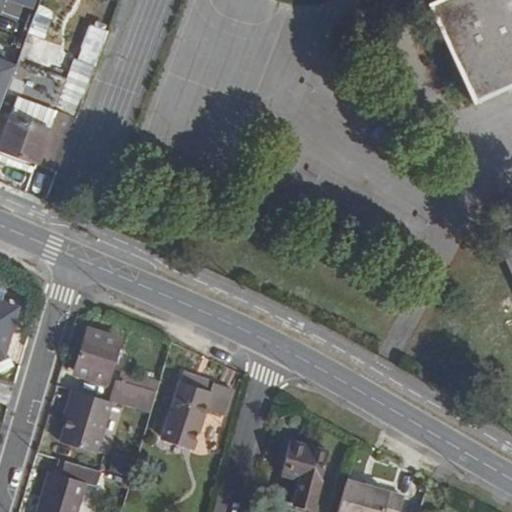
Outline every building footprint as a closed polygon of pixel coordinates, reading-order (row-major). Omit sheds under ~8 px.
[(511,250),(504,254),(511,272),(511,0),(439,0),(431,4),(476,106),(511,90),(511,250)] [(40,2),(30,31),(51,39),(59,19),(54,10),(47,5),(40,2)] [(0,112),(0,147),(61,169),(111,30),(92,22),(79,58),(76,56),(68,77),(20,60),(0,112)] [(21,302),(0,295),(0,357),(6,359),(21,302)] [(108,382),(120,342),(88,332),(76,373),(108,382)] [(225,405),(232,381),(185,367),(166,430),(197,439),(207,400),(225,405)] [(120,379),(156,389),(158,378),(123,369),(120,379)] [(149,413),(156,392),(117,379),(110,400),(149,413)] [(96,452),(111,403),(76,392),(61,441),(96,452)] [(314,505),(328,451),(289,440),(281,475),(301,480),(295,501),(314,505)] [(109,471),(128,477),(134,460),(114,453),(109,471)] [(41,511),(81,511),(90,484),(95,484),(99,471),(61,460),(56,472),(53,471),(41,511)] [(401,511),(406,496),(348,481),(340,511),(401,511)]
